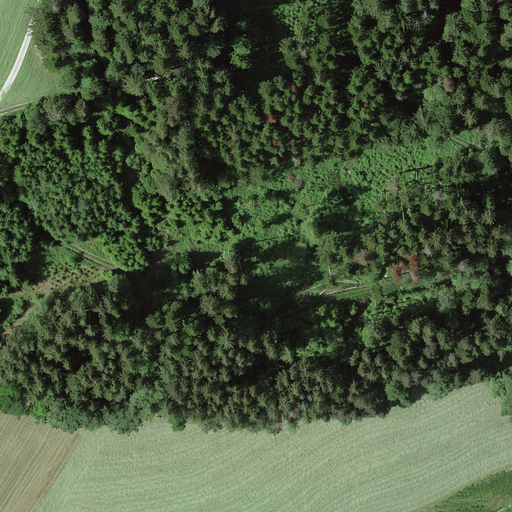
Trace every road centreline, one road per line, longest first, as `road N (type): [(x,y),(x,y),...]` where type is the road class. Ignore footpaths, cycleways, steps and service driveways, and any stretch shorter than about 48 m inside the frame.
road 1 (track): [(0,112),(148,69),(278,54),(354,56),(372,61),(431,124),(511,171)]
road 2 (track): [(511,256),(264,317),(206,308),(54,237),(29,215)]
road 3 (track): [(365,58),(511,12)]
road 4 (track): [(141,277),(158,356),(152,401)]
